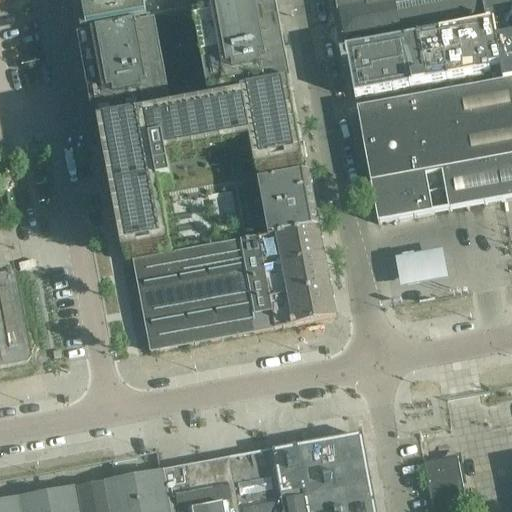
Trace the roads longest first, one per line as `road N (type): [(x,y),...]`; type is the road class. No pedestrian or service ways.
road 1 (unclassified): [(377,372),(307,0)]
road 2 (unclassified): [(107,413),(60,117)]
road 3 (unclassified): [(107,413),(377,372)]
road 4 (unclassified): [(402,511),(377,372)]
road 5 (unclassified): [(377,372),(511,345)]
